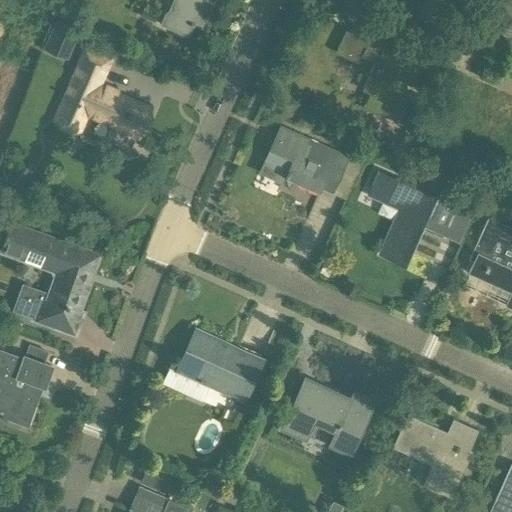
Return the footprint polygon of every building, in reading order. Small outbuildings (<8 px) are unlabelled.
[(212,0),(176,0),(165,26),(187,36),(193,21),(202,25),(212,0)] [(511,0),(502,0),(490,28),(511,37),(511,0)] [(144,9),(141,16),(153,21),(155,15),(144,9)] [(324,15),(314,39),(334,47),(343,23),(324,15)] [(345,27),(334,51),(358,61),(361,54),(375,60),(362,90),(369,93),(363,108),(379,116),(382,109),(397,115),(404,100),(400,98),(406,84),(411,86),(425,54),(363,26),(360,34),(345,27)] [(43,48),(63,57),(71,40),(50,31),(43,48)] [(85,48),(54,119),(79,130),(86,114),(138,137),(150,108),(99,86),(110,59),(85,48)] [(332,193),(349,155),(279,124),(258,172),(281,182),(284,176),(319,192),(321,188),(332,193)] [(379,253),(404,265),(425,217),(448,228),(459,204),(436,193),(435,197),(378,171),(367,194),(388,204),(390,200),(405,206),(389,240),(386,238),(379,253)] [(487,189),(498,194),(504,182),(491,176),(488,184),(489,185),(487,189)] [(473,211),(479,196),(468,191),(462,206),(473,211)] [(469,259),(474,261),(469,272),(511,291),(508,301),(511,302),(511,229),(488,218),(469,259)] [(93,268),(94,267),(99,254),(10,222),(0,250),(52,269),(55,276),(49,293),(40,290),(30,318),(75,333),(82,313),(78,311),(80,305),(83,302),(85,298),(85,293),(87,288),(87,287),(87,284),(86,283),(85,281),(84,280),(83,279),(85,271),(87,271),(88,271),(90,271),(91,270),(92,269),(93,268)] [(243,399),(261,359),(195,329),(177,370),(243,399)] [(0,396),(0,414),(26,424),(36,397),(31,396),(36,382),(43,385),(50,365),(24,356),(23,359),(0,350),(0,386),(3,388),(0,396)] [(309,389),(302,386),(282,430),(305,440),(312,423),(333,432),(328,445),(349,454),(373,400),(354,391),(351,399),(313,382),(309,389)] [(473,452),(468,450),(477,429),(452,418),(445,434),(436,430),(438,427),(406,413),(391,446),(431,464),(422,485),(452,498),(473,452)] [(511,511),(511,462),(510,462),(488,511),(511,511)] [(179,474),(171,492),(216,511),(233,511),(239,500),(179,474)] [(185,511),(188,508),(168,499),(163,510),(136,498),(129,511),(185,511)] [(339,511),(342,505),(332,501),(327,511),(339,511)]
